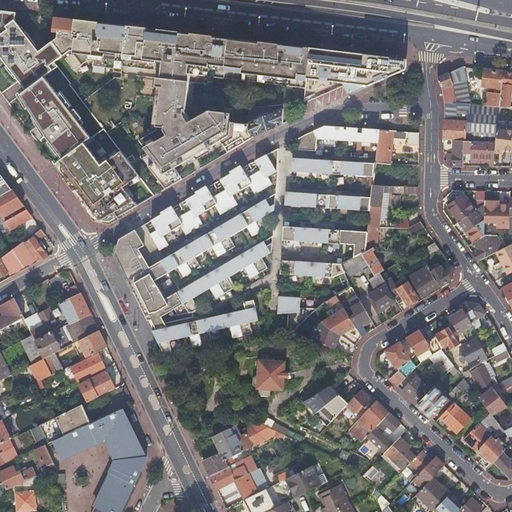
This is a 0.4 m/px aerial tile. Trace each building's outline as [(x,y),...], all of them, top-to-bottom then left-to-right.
[(0,11),(0,56),(26,91),(21,94),(29,106),(27,107),(49,142),(63,159),(85,143),(91,139),(44,76),(53,70),(50,66),(62,57),(52,44),(44,50),(40,52),(15,22),(16,14),(4,12),(0,11)] [(160,78),(188,80),(189,74),(187,74),(188,65),(191,66),(207,68),(208,65),(223,67),(241,69),(240,74),(252,75),(254,42),(212,37),(175,32),(172,32),(162,31),(135,28),(112,25),(102,24),(53,18),(51,33),(56,34),(56,39),(51,43),(52,44),(59,52),(62,57),(73,71),(86,60),(93,60),(92,66),(109,68),(113,69),(113,72),(121,72),(122,66),(161,70),(160,78)] [(268,43),(254,42),(252,75),(285,79),(287,45),(268,43)] [(323,50),(287,45),(285,79),(296,80),(296,79),(296,75),(306,76),(305,78),(319,80),(319,81),(327,82),(327,81),(340,82),(346,95),(367,86),(366,68),(368,55),(323,50)] [(382,57),(368,55),(366,68),(367,86),(402,70),(404,59),(399,59),(382,57)] [(443,102),(469,104),(469,101),(463,67),(436,78),(441,89),(443,102)] [(481,86),(501,88),(503,71),(483,69),(481,86)] [(499,107),(508,107),(510,89),(511,88),(511,72),(503,71),(501,88),(500,93),(499,107)] [(184,111),(188,80),(160,78),(158,77),(158,78),(156,78),(155,87),(160,87),(156,130),(145,136),(177,178),(180,176),(175,167),(221,140),(225,147),(233,142),(217,113),(207,111),(190,121),(187,123),(182,115),(182,110),(184,110),(184,111)] [(485,106),(499,107),(500,93),(487,92),(485,106)] [(488,141),(494,142),(497,122),(499,107),(485,106),(472,105),(469,104),(443,102),(443,120),(465,122),(464,140),(485,141),(488,141)] [(282,122),(283,105),(250,110),(250,125),(249,133),(252,136),(253,137),(261,132),(268,129),(282,123),(282,122)] [(182,110),(182,115),(187,123),(190,121),(184,110),(182,110)] [(229,114),(217,113),(233,142),(242,137),(244,142),(252,136),(249,133),(250,125),(228,122),(229,114)] [(463,140),(464,140),(465,122),(443,120),(443,139),(453,139),(463,140)] [(511,123),(497,122),(494,142),(495,142),(494,152),(502,154),(503,149),(511,150),(511,147),(511,123)] [(336,141),(337,128),(324,127),(305,135),(293,141),(298,151),(315,152),(316,139),(336,141)] [(356,142),(357,129),(337,128),(336,141),(356,142)] [(377,144),(378,131),(357,129),(356,142),(377,144)] [(392,132),(378,131),(375,162),(388,163),(391,139),(408,139),(408,143),(418,144),(418,133),(392,132)] [(177,178),(145,136),(138,140),(147,152),(140,156),(161,191),(174,184),(172,181),(177,178)] [(449,165),(462,165),(463,152),(463,140),(453,139),(443,139),(442,151),(453,151),(453,155),(447,154),(446,163),(449,165)] [(485,166),(492,166),(494,152),(495,142),(494,142),(488,141),(485,141),(464,140),(463,140),(463,152),(470,152),(470,158),(486,159),(486,163),(485,166)] [(63,159),(54,165),(77,197),(80,194),(88,205),(85,207),(90,214),(93,212),(100,218),(108,219),(115,218),(138,206),(124,187),(140,176),(121,151),(115,156),(114,156),(102,165),(85,143),(63,159)] [(162,214),(151,220),(157,230),(150,234),(159,250),(168,245),(163,236),(172,231),(180,226),(185,234),(194,229),(203,224),(198,215),(206,210),(215,205),(220,214),(229,209),(237,204),(232,195),(241,190),(249,185),(254,194),(263,189),(272,184),(267,176),(277,171),(278,149),(255,161),(261,170),(254,174),(248,178),(242,168),(230,174),(220,180),(226,189),(219,193),(213,197),(207,187),(196,194),(186,200),(191,210),(185,213),(178,217),(173,207),(162,214)] [(312,160),(292,159),(291,172),(311,174),(332,175),(351,176),(372,178),(373,165),(352,163),(333,162),(312,160)] [(0,195),(11,189),(0,174),(0,195)] [(380,185),(372,184),(370,206),(380,206),(386,207),(387,196),(388,192),(402,192),(402,185),(380,185)] [(417,185),(402,185),(402,192),(402,193),(417,193),(417,185)] [(0,195),(0,214),(2,217),(23,205),(11,189),(0,195)] [(483,201),(484,191),(475,191),(475,206),(472,208),(462,194),(454,201),(447,205),(447,206),(458,221),(468,215),(474,210),(483,204),(483,201)] [(147,320),(151,320),(159,318),(161,317),(174,309),(177,315),(188,313),(192,312),(198,308),(192,298),(201,293),(210,288),(216,298),(224,293),(233,288),(227,278),(236,273),(244,268),(250,278),(259,273),(267,268),(261,258),(271,252),(272,236),(246,251),(229,261),(212,271),(194,282),(176,292),(165,299),(154,281),(168,272),(177,267),(183,277),(191,272),(200,267),(194,257),(203,252),(212,247),(217,256),(226,251),(235,246),(229,237),(237,232),(246,226),(252,236),(260,231),(269,226),(263,216),(274,210),(275,193),(248,210),(230,220),(213,230),(196,240),(179,250),(161,260),(149,267),(141,253),(140,254),(137,249),(144,245),(135,230),(119,239),(115,253),(128,281),(133,292),(143,312),(147,320)] [(305,194),(285,193),(284,206),(304,207),(325,209),(328,209),(348,211),(368,212),(369,199),(349,197),(329,196),(326,196),(305,194)] [(387,196),(386,207),(389,207),(400,207),(400,195),(387,196)] [(497,201),(483,201),(483,204),(483,209),(483,211),(483,219),(483,221),(496,222),(496,228),(508,228),(508,222),(508,220),(508,211),(508,205),(497,205),(497,201)] [(477,215),(483,211),(483,209),(483,204),(474,210),(477,215)] [(380,206),(370,206),(368,226),(378,226),(407,228),(406,220),(388,222),(384,221),(385,213),(379,212),(380,206)] [(0,231),(8,227),(9,230),(32,217),(25,209),(4,221),(0,223),(0,231)] [(458,221),(466,232),(474,225),(468,215),(458,221)] [(472,242),(473,241),(483,234),(483,230),(483,222),(483,221),(483,219),(474,225),(466,232),(472,242)] [(410,226),(407,228),(411,234),(424,227),(419,221),(410,226)] [(378,226),(368,226),(367,233),(365,250),(360,253),(373,275),(379,272),(382,270),(370,249),(376,246),(378,226)] [(311,229),(282,227),(281,241),(310,243),(311,229)] [(8,272),(11,276),(47,257),(43,250),(45,248),(41,242),(38,244),(35,240),(38,240),(45,235),(40,229),(31,236),(33,238),(25,243),(24,241),(0,258),(1,260),(8,272)] [(340,231),(311,229),(310,243),(339,245),(340,231)] [(367,233),(340,231),(339,245),(353,246),(352,257),(359,253),(360,253),(365,250),(367,233)] [(471,252),(477,261),(495,251),(498,250),(494,242),(494,235),(483,234),(473,241),(474,243),(478,249),(471,252)] [(434,242),(420,249),(423,255),(437,247),(434,242)] [(498,250),(495,251),(507,274),(511,271),(511,243),(498,250)] [(341,263),(346,277),(366,266),(359,253),(352,257),(341,263)] [(309,263),(280,261),(279,275),(308,277),(309,263)] [(437,262),(427,267),(429,270),(436,266),(438,264),(437,262)] [(340,265),(309,263),(308,277),(331,279),(343,274),(340,265)] [(427,267),(426,265),(418,270),(421,275),(412,280),(422,295),(438,285),(429,270),(427,267)] [(439,285),(450,278),(452,269),(450,266),(444,270),(442,271),(440,269),(439,270),(436,266),(429,270),(438,285),(439,285)] [(421,275),(418,270),(409,275),(412,280),(421,275)] [(379,272),(373,275),(368,279),(375,290),(366,295),(376,311),(378,312),(382,310),(383,307),(394,300),(384,284),(386,283),(385,281),(379,272)] [(385,281),(386,283),(393,295),(398,292),(406,305),(418,298),(407,281),(406,279),(400,282),(398,280),(394,283),(391,277),(385,281)] [(510,305),(511,309),(511,282),(501,288),(505,295),(504,296),(503,297),(507,305),(509,305),(510,305)] [(69,322),(89,312),(76,286),(71,288),(75,298),(60,305),(69,322)] [(277,297),(276,314),(286,314),(285,335),(293,333),(299,328),(318,310),(315,310),(298,309),(299,299),(277,297)] [(353,325),(360,336),(366,332),(362,326),(360,323),(369,318),(356,297),(348,301),(351,306),(349,307),(355,316),(349,319),(353,325)] [(338,301),(336,298),(327,305),(329,308),(338,302),(338,301)] [(0,317),(0,330),(23,319),(13,299),(0,306),(0,310),(3,316),(0,317)] [(245,310),(235,312),(241,336),(252,334),(249,322),(258,320),(254,300),(243,302),(245,310)] [(463,301),(459,304),(460,306),(462,308),(470,322),(471,324),(472,326),(474,328),(474,329),(478,334),(492,326),(487,320),(486,318),(484,320),(477,325),(476,323),(474,324),(472,321),(481,315),(483,313),(477,304),(463,301)] [(451,332),(458,344),(472,337),(478,334),(474,329),(474,328),(472,326),(471,324),(470,322),(462,308),(455,313),(448,317),(455,329),(451,332)] [(61,350),(75,343),(67,327),(60,330),(53,334),(51,331),(48,323),(53,320),(48,309),(37,315),(42,326),(30,332),(32,337),(44,359),(56,353),(61,350)] [(67,327),(75,343),(78,342),(98,331),(89,312),(69,322),(65,324),(67,327)] [(156,330),(152,331),(165,358),(173,359),(169,341),(189,336),(192,347),(212,343),(209,331),(230,327),(232,338),(241,336),(235,312),(167,327),(156,330)] [(42,326),(37,315),(37,314),(24,321),(30,332),(42,326)] [(477,325),(484,320),(481,315),(472,321),(474,324),(476,323),(477,325)] [(159,318),(151,320),(156,330),(167,327),(161,317),(159,318)] [(360,323),(362,326),(371,320),(369,318),(360,323)] [(151,320),(147,320),(152,331),(156,330),(151,320)] [(324,326),(323,329),(320,333),(316,342),(332,349),(333,349),(338,335),(324,326)] [(447,343),(450,349),(458,344),(451,332),(448,326),(435,334),(442,346),(447,343)] [(303,331),(299,328),(293,333),(300,336),(303,331)] [(428,347),(432,353),(440,348),(433,336),(427,340),(430,344),(428,346),(424,339),(426,337),(422,331),(419,332),(418,330),(405,338),(414,353),(415,355),(428,347)] [(107,349),(98,331),(78,342),(87,358),(98,353),(107,349)] [(21,342),(33,365),(44,359),(32,337),(21,342)] [(460,348),(468,364),(484,356),(474,340),(460,348)] [(408,359),(409,359),(398,342),(384,350),(396,368),(397,370),(398,369),(405,363),(408,359)] [(487,350),(491,357),(492,357),(505,350),(501,343),(487,350)] [(419,361),(428,355),(432,353),(428,347),(415,355),(419,361)] [(443,376),(453,366),(443,353),(442,350),(440,348),(432,353),(428,355),(443,376)] [(495,363),(508,356),(505,350),(492,357),(495,363)] [(0,381),(11,376),(0,353),(0,381)] [(65,370),(56,353),(44,359),(52,376),(65,370)] [(80,382),(107,369),(100,354),(73,368),(80,382)] [(389,378),(397,386),(411,369),(414,366),(408,359),(405,363),(398,369),(397,370),(394,373),(389,378)] [(285,362),(260,360),(259,376),(258,386),(258,388),(283,390),(284,378),(289,379),(290,379),(290,373),(289,373),(284,373),(285,362)] [(470,374),(480,393),(496,384),(492,377),(494,376),(487,363),(485,364),(484,361),(459,374),(462,378),(470,374)] [(384,374),(389,378),(394,373),(390,369),(384,374)] [(87,403),(116,390),(107,372),(80,386),(87,403)] [(507,387),(511,383),(511,375),(503,380),(507,387)] [(416,405),(433,386),(435,384),(433,382),(427,388),(415,376),(402,391),(416,405)] [(325,389),(326,390),(338,381),(337,380),(328,386),(329,386),(325,389)] [(43,381),(37,384),(41,391),(46,388),(43,381)] [(329,393),(330,392),(340,384),(338,381),(326,390),(329,393)] [(303,402),(303,403),(321,393),(323,392),(326,390),(325,389),(329,386),(328,386),(313,396),(303,402)] [(416,405),(430,419),(448,400),(433,386),(416,405)] [(448,394),(455,400),(462,393),(455,387),(448,394)] [(488,413),(491,416),(496,413),(505,408),(500,403),(490,389),(481,395),(480,393),(475,395),(485,408),(488,413)] [(338,394),(334,397),(330,392),(329,393),(326,390),(323,392),(321,393),(303,403),(307,407),(309,406),(315,413),(338,394)] [(347,403),(346,404),(357,414),(359,411),(357,409),(361,405),(365,408),(371,401),(367,398),(364,394),(359,390),(347,403)] [(315,413),(326,425),(346,404),(347,403),(338,394),(315,413)] [(361,415),(374,427),(388,412),(375,400),(361,415)] [(434,422),(444,431),(449,426),(454,431),(462,423),(463,424),(469,418),(452,403),(434,422)] [(65,437),(92,424),(83,405),(62,415),(56,418),(65,437)] [(309,406),(307,407),(307,409),(311,413),(306,417),(304,416),(302,417),(305,421),(315,413),(309,406)] [(485,408),(477,416),(481,420),(488,413),(485,408)] [(65,437),(55,441),(64,459),(105,440),(116,463),(92,511),(121,511),(140,473),(136,471),(142,460),(146,459),(123,410),(92,424),(65,437)] [(374,427),(366,436),(384,453),(381,457),(393,444),(381,432),(386,426),(392,432),(400,424),(388,412),(374,427)] [(491,416),(493,419),(499,427),(503,432),(507,429),(496,413),(491,416)] [(358,418),(351,426),(357,431),(364,424),(358,418)] [(475,452),(477,450),(490,436),(499,427),(493,419),(487,425),(491,430),(489,432),(479,423),(466,436),(467,437),(464,440),(469,445),(468,445),(475,452)] [(12,440),(2,420),(0,421),(0,445),(9,441),(12,440)] [(282,440),(284,436),(275,432),(273,431),(267,428),(257,423),(243,430),(243,434),(240,435),(239,433),(237,434),(237,436),(235,433),(240,431),(238,428),(234,430),(232,427),(212,437),(220,453),(203,461),(210,476),(228,467),(229,467),(235,464),(232,457),(273,435),(282,440)] [(511,445),(511,446),(511,448),(511,426),(507,429),(503,432),(503,433),(506,438),(511,435),(511,434),(511,445)] [(277,428),(275,432),(284,436),(287,431),(278,427),(277,428)] [(477,450),(491,464),(493,462),(502,452),(504,450),(499,446),(502,443),(498,440),(496,442),(490,436),(477,450)] [(393,444),(381,457),(399,475),(409,463),(415,457),(407,449),(409,446),(399,437),(397,440),(396,441),(393,444)] [(9,441),(0,445),(0,466),(4,465),(7,463),(6,462),(17,457),(9,441)] [(54,465),(46,445),(36,450),(40,457),(44,467),(46,472),(55,468),(54,465)] [(415,457),(409,463),(419,473),(430,460),(424,454),(421,451),(415,457)] [(511,458),(509,460),(502,452),(493,462),(508,479),(511,477),(511,458)] [(434,476),(443,465),(434,456),(430,460),(419,473),(416,476),(425,485),(431,478),(434,476)] [(242,462),(248,474),(253,472),(257,470),(251,458),(242,462)] [(230,483),(235,480),(236,480),(244,476),(248,474),(242,462),(241,461),(239,462),(235,464),(229,467),(228,467),(210,476),(216,489),(230,483)] [(286,479),(295,499),(328,483),(323,474),(317,477),(312,466),(308,468),(290,478),(286,479)] [(0,483),(3,482),(7,490),(15,487),(34,478),(37,477),(34,471),(32,468),(15,476),(12,468),(0,473),(0,483)] [(280,482),(281,482),(286,479),(290,478),(287,472),(277,477),(280,482)] [(235,480),(244,500),(258,493),(261,492),(260,489),(257,490),(255,486),(253,483),(248,474),(244,476),(236,480),(235,480)] [(449,494),(451,492),(434,476),(431,478),(449,494)] [(34,478),(15,487),(18,511),(37,511),(34,478)] [(416,494),(433,511),(449,494),(431,478),(425,485),(416,494)] [(216,489),(220,496),(233,490),(230,483),(216,489)] [(321,511),(337,511),(350,506),(340,486),(320,495),(324,504),(326,508),(321,511)] [(244,500),(250,511),(267,511),(277,508),(271,496),(262,501),(258,493),(244,500)] [(411,500),(424,511),(432,511),(433,511),(416,494),(411,500)] [(455,511),(461,507),(455,500),(449,495),(449,494),(433,511),(432,511),(455,511)] [(455,511),(477,511),(480,508),(469,498),(461,507),(455,511)] [(277,508),(267,511),(287,511),(291,510),(288,502),(277,508)]
